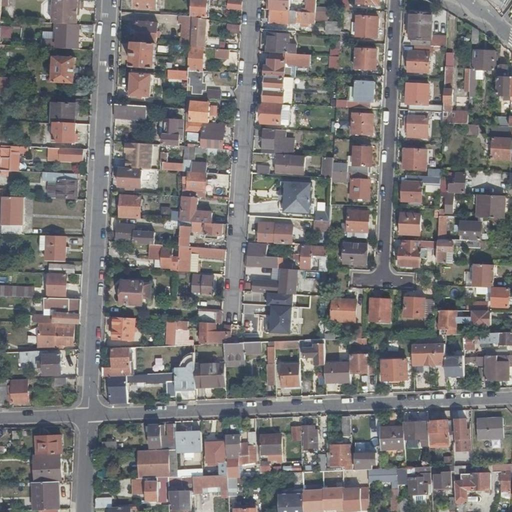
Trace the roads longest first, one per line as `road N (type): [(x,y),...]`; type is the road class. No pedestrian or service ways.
road 1 (residential): [(87,419),(511,401)]
road 2 (unclassified): [(87,419),(109,0)]
road 3 (unclassified): [(252,0),(228,300)]
road 4 (residential): [(395,0),(377,282)]
